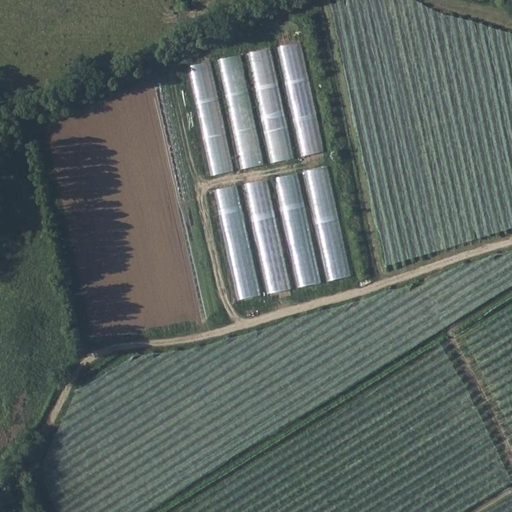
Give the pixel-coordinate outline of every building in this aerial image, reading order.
[(302,156),(324,152),(303,42),(281,46),(302,156)] [(293,159),(275,48),(252,52),(270,162),(293,159)] [(243,54),(221,58),(242,169),(264,164),(243,54)] [(190,65),(212,176),(234,171),(213,61),(190,65)] [(330,166),(308,170),(328,280),(350,276),(330,166)] [(321,283),(301,173),(278,177),(298,287),(321,283)] [(291,289),(269,179),(247,183),(269,293),(291,289)] [(240,184),(218,188),(239,299),(260,295),(240,184)]
